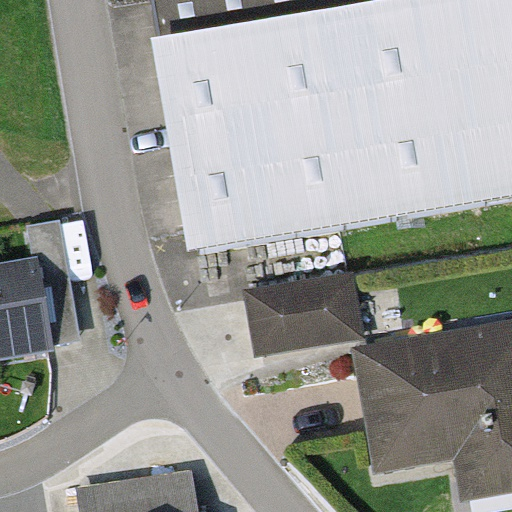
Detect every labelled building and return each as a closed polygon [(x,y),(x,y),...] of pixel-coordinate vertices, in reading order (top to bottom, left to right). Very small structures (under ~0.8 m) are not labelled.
[(511,0),(131,0),(181,281),(511,223),(511,0)] [(40,268),(0,275),(0,376),(59,365),(40,268)] [(84,351),(69,269),(43,274),(59,355),(84,351)] [(356,283),(244,303),(256,368),(367,347),(356,283)] [(511,330),(353,360),(377,487),(452,472),(459,511),(482,511),(511,506),(511,330)]
